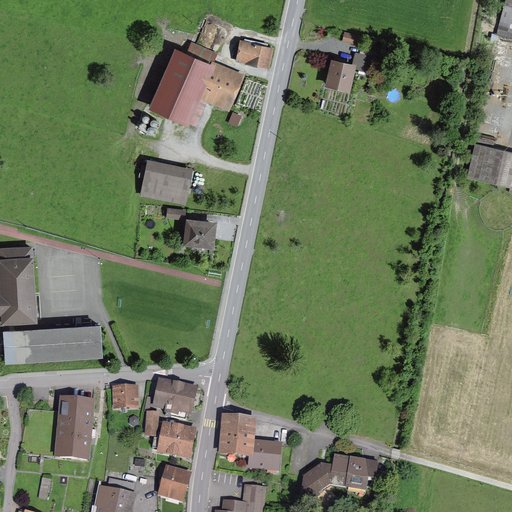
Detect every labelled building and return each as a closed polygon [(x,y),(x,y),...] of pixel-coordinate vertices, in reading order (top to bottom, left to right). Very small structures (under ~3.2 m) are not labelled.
[(511,0),(506,0),(497,34),(511,38),(511,0)] [(343,40),(359,44),(361,37),(345,33),(343,40)] [(243,41),(239,59),(267,65),(271,47),(243,41)] [(355,53),(353,62),(369,65),(371,56),(380,59),(382,51),(361,46),(360,54),(355,53)] [(225,108),(238,78),(178,52),(154,106),(195,124),(202,109),(193,105),(197,96),(206,100),(206,99),(211,101),(214,95),(218,96),(215,104),(225,108)] [(333,61),(329,82),(348,86),(353,66),(333,61)] [(509,192),(511,192),(511,151),(476,143),(468,177),(510,187),(509,192)] [(149,154),(148,160),(164,164),(165,159),(149,154)] [(149,167),(144,192),(183,200),(189,175),(149,167)] [(169,209),(168,216),(182,218),(183,211),(169,209)] [(189,221),(187,241),(211,244),(213,224),(206,223),(207,220),(198,219),(198,222),(189,221)] [(3,322),(35,319),(31,247),(0,248),(0,266),(2,294),(3,321),(3,322)] [(100,325),(4,331),(6,358),(102,352),(100,325)] [(157,403),(169,406),(167,416),(187,420),(193,393),(161,386),(157,403)] [(114,390),(114,407),(135,407),(134,389),(114,390)] [(62,401),(61,413),(57,457),(87,460),(93,404),(62,401)] [(21,454),(57,457),(61,413),(59,425),(52,424),(53,412),(28,410),(21,454)] [(147,415),(146,435),(156,436),(158,416),(147,415)] [(224,432),(223,431),(221,454),(225,455),(226,453),(250,455),(251,443),(253,423),(225,420),(224,432)] [(158,440),(154,440),(153,448),(188,455),(192,434),(164,428),(163,436),(159,435),(158,440)] [(278,473),(281,446),(251,443),(250,455),(249,467),(267,469),(267,472),(278,473)] [(351,460),(335,457),(333,469),(321,466),(304,479),(302,494),(308,504),(318,497),(315,493),(329,483),(365,489),(367,478),(375,479),(378,464),(363,462),(362,468),(350,466),(351,460)] [(165,479),(161,492),(182,498),(187,478),(167,472),(168,470),(162,469),(159,477),(165,479)] [(98,511),(128,511),(134,485),(110,479),(108,489),(103,488),(98,511)] [(247,487),(245,505),(244,511),(262,511),(265,490),(247,487)] [(244,511),(245,505),(225,502),(224,511),(244,511)]
